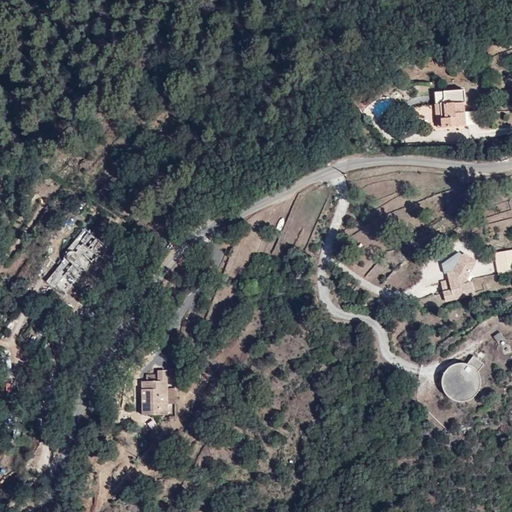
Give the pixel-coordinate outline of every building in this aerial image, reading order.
[(465,99),(464,86),(444,88),(436,89),(436,100),(439,125),(467,123),(466,109),(465,99)] [(107,228),(87,213),(68,236),(65,245),(50,262),(68,276),(107,228)] [(456,268),(471,270),(474,259),(461,253),(456,268)] [(466,281),(471,270),(456,268),(453,274),(453,282),(450,283),(441,285),(445,306),(476,299),(474,288),(468,289),(466,281)] [(472,357),(468,363),(477,369),(481,362),(472,357)] [(446,399),(477,399),(477,366),(445,366),(446,399)] [(166,415),(167,405),(167,390),(167,371),(159,371),(158,375),(147,375),(147,381),(142,381),(141,415),(166,415)]
